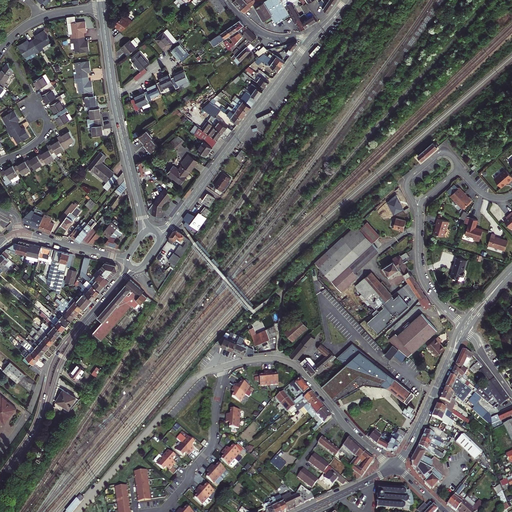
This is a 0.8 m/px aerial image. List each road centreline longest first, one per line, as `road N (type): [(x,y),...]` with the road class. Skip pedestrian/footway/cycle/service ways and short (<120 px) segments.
road 1 (tertiary): [(158,233),(318,32)]
road 2 (tertiary): [(0,480),(34,433),(65,346),(131,268)]
road 3 (residential): [(394,465),(362,444),(291,364),(266,358),(224,366)]
road 4 (residential): [(162,509),(211,446),(224,366)]
road 5 (tertiary): [(145,231),(113,93)]
road 6 (tertiary): [(394,465),(453,351)]
road 7 (residential): [(418,214),(423,279),(457,321)]
